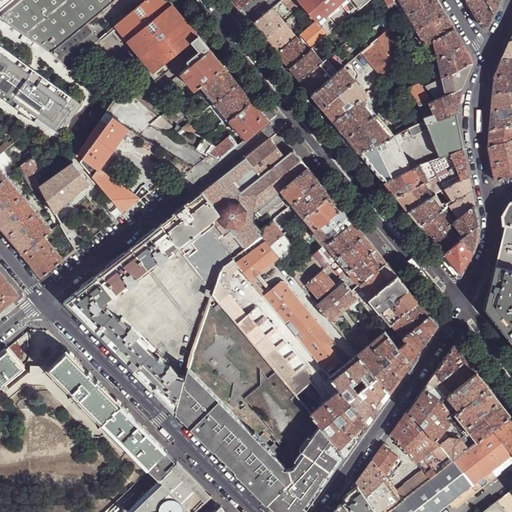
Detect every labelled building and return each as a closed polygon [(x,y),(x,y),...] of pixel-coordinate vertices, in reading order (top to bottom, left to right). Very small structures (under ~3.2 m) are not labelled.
[(21,0),(0,18),(0,19),(49,55),(86,24),(115,0),(21,0)] [(0,0),(0,130),(23,130),(31,152),(33,158),(41,178),(75,155),(75,156),(78,153),(106,113),(115,100),(113,99),(114,98),(103,92),(95,87),(94,88),(66,67),(49,55),(0,19),(0,18),(21,0),(0,0)] [(169,0),(168,0),(146,0),(115,26),(126,39),(128,41),(172,5),(169,0)] [(233,0),(241,8),(250,0),(233,0)] [(295,14),(305,6),(299,0),(284,0),(284,1),(295,14)] [(331,33),(360,9),(352,0),(299,0),(305,6),(314,16),(317,19),(330,34),(331,33)] [(352,0),(360,9),(370,0),(352,0)] [(384,0),(379,0),(385,11),(393,26),(408,61),(411,59),(402,39),(396,23),(389,9),(387,6),(384,0)] [(399,0),(408,15),(434,0),(399,0)] [(434,0),(408,15),(417,31),(445,14),(441,6),(437,0),(434,0)] [(492,20),(495,13),(494,12),(486,0),(468,0),(467,1),(482,27),(489,26),(492,20)] [(486,0),(494,12),(495,13),(499,3),(500,0),(486,0)] [(179,12),(172,5),(128,41),(149,66),(154,71),(164,63),(191,40),(198,35),(179,12)] [(262,34),(266,38),(284,23),(272,8),(253,24),(262,34)] [(417,31),(426,46),(433,42),(454,29),(450,21),(445,14),(417,31)] [(330,34),(317,19),(314,22),(296,37),(308,51),(312,49),(316,45),(323,40),(330,34)] [(284,23),(266,38),(273,48),(277,52),(296,37),(284,23)] [(86,24),(49,55),(66,67),(99,39),(86,24)] [(408,61),(393,26),(362,53),(385,80),(408,61)] [(433,42),(437,59),(434,59),(435,62),(438,61),(440,71),(435,73),(436,79),(437,80),(442,78),(473,62),(468,53),(457,34),(454,29),(433,42)] [(331,33),(330,34),(323,40),(327,44),(335,37),(331,33)] [(99,39),(66,67),(94,88),(95,87),(103,92),(106,87),(76,67),(109,38),(106,34),(99,39)] [(202,41),(198,35),(191,40),(200,51),(188,61),(191,65),(210,50),(202,41)] [(308,51),(296,37),(277,52),(284,61),(290,67),(308,51)] [(511,40),(510,41),(506,50),(501,60),(511,58),(511,40)] [(321,50),(316,45),(312,49),(316,54),(321,50)] [(316,54),(312,49),(308,51),(290,67),(297,75),(301,81),(323,62),(316,54)] [(215,57),(210,50),(191,65),(181,74),(184,78),(194,90),(200,85),(202,84),(224,67),(215,57)] [(494,76),(511,73),(511,58),(501,60),(497,69),(494,76)] [(338,72),(327,59),(323,62),(301,81),(307,87),(312,94),(338,72)] [(442,78),(446,96),(463,89),(468,76),(473,62),(442,78)] [(170,69),(164,63),(154,71),(150,74),(155,80),(170,69)] [(230,74),(224,67),(202,84),(208,91),(210,94),(216,101),(238,84),(230,74)] [(356,81),(344,67),(338,72),(312,94),(319,102),(323,108),(356,81)] [(420,67),(416,70),(421,79),(425,77),(420,67)] [(511,73),(494,76),(493,89),(493,94),(511,90),(511,73)] [(358,83),(356,81),(323,108),(326,111),(330,116),(334,121),(363,97),(368,94),(358,83)] [(426,86),(424,83),(421,85),(410,89),(419,102),(425,118),(436,114),(431,102),(425,91),(428,89),(426,86)] [(227,122),(229,120),(253,101),(244,92),(238,84),(216,101),(214,103),(215,104),(214,105),(216,108),(217,106),(226,118),(225,119),(227,122)] [(160,117),(131,89),(117,101),(127,105),(136,111),(150,125),(151,125),(160,117)] [(446,96),(437,100),(431,102),(436,114),(425,118),(427,125),(457,114),(460,101),(463,89),(446,96)] [(511,90),(493,94),(492,107),(491,111),(511,106),(511,90)] [(214,103),(216,101),(210,94),(208,95),(206,92),(204,93),(204,94),(212,104),(214,103)] [(377,114),(379,112),(377,110),(375,111),(363,97),(334,121),(343,132),(348,137),(377,114)] [(257,106),(253,101),(229,120),(242,136),(245,140),(269,121),(257,106)] [(226,118),(217,106),(216,108),(225,119),(226,118)] [(511,122),(511,106),(491,111),(490,122),(490,128),(511,122)] [(112,117),(106,113),(78,153),(84,157),(112,117)] [(394,136),(377,114),(348,137),(355,146),(359,151),(394,136)] [(457,114),(427,125),(440,158),(451,154),(464,149),(460,132),(457,114)] [(129,128),(112,117),(84,157),(85,158),(100,169),(123,136),(129,128)] [(165,121),(161,117),(160,117),(151,125),(156,128),(165,121)] [(511,122),(490,128),(489,138),(488,146),(511,139),(511,122)] [(186,126),(180,130),(191,135),(193,133),(186,126)] [(138,134),(129,128),(123,136),(132,142),(136,136),(138,134)] [(413,137),(409,129),(394,136),(359,151),(367,160),(379,175),(385,182),(412,169),(399,144),(413,137)] [(218,161),(237,146),(234,141),(230,137),(215,149),(216,149),(208,156),(209,156),(208,157),(218,161)] [(157,146),(144,138),(142,140),(137,148),(141,150),(140,151),(150,158),(157,146)] [(265,143),(246,158),(261,177),(284,159),(272,143),(269,139),(265,143)] [(511,139),(488,146),(490,157),(493,172),(495,181),(511,174),(511,139)] [(211,146),(203,141),(195,149),(204,154),(211,146)] [(1,149),(4,153),(12,146),(9,143),(1,149)] [(150,158),(181,178),(192,170),(157,146),(150,158)] [(466,163),(464,149),(451,154),(457,167),(462,180),(469,177),(466,163)] [(231,194),(219,179),(204,192),(216,207),(212,221),(207,224),(211,229),(220,241),(225,237),(234,238),(245,251),(262,237),(259,233),(260,231),(253,223),(254,213),(257,211),(281,190),(308,168),(300,159),(294,151),(284,159),(261,177),(239,195),(231,194)] [(20,160),(25,165),(33,158),(31,152),(20,160)] [(440,158),(421,164),(412,169),(385,182),(392,190),(397,196),(457,167),(451,154),(440,158)] [(25,165),(22,168),(31,184),(37,181),(41,178),(33,158),(25,165)] [(85,158),(81,162),(94,177),(100,169),(85,158)] [(226,174),(219,179),(231,194),(239,195),(261,177),(246,158),(241,162),(226,174)] [(73,163),(41,186),(46,196),(47,198),(56,213),(62,208),(90,183),(73,163)] [(0,184),(9,178),(0,167),(0,184)] [(408,211),(436,195),(446,190),(462,180),(457,167),(397,196),(405,206),(408,211)] [(22,168),(20,169),(31,188),(33,187),(31,184),(22,168)] [(314,175),(308,168),(281,190),(292,204),(319,182),(314,175)] [(100,169),(94,177),(123,210),(139,197),(100,169)] [(469,177),(462,180),(446,190),(454,202),(472,191),(470,183),(469,177)] [(0,225),(2,228),(31,204),(29,201),(9,178),(0,184),(0,225)] [(41,186),(37,181),(31,184),(33,187),(40,200),(46,196),(41,186)] [(324,187),(319,182),(292,204),(303,218),(330,195),(324,187)] [(290,206),(292,204),(281,190),(257,211),(261,216),(274,206),(275,207),(277,206),(281,203),(281,201),(281,200),(282,199),(288,207),(290,206)] [(454,202),(451,205),(450,205),(459,218),(475,205),(473,197),(472,191),(454,202)] [(204,192),(200,194),(211,208),(209,219),(196,229),(199,231),(207,224),(212,221),(216,207),(204,192)] [(170,218),(162,224),(180,246),(199,231),(196,229),(209,219),(211,208),(200,194),(197,197),(184,207),(170,218)] [(336,202),(330,195),(303,218),(314,231),(342,208),(336,202)] [(445,208),(436,195),(408,211),(415,219),(420,225),(445,208)] [(502,215),(503,224),(506,225),(511,226),(511,201),(509,202),(506,209),(502,215)] [(19,248),(23,254),(45,237),(53,230),(47,224),(32,206),(31,204),(2,228),(8,235),(19,248)] [(475,205),(459,218),(455,221),(454,222),(464,235),(460,238),(462,241),(473,255),(475,249),(478,238),(479,227),(478,216),(475,205)] [(76,249),(77,250),(83,245),(62,208),(56,213),(62,223),(61,224),(76,249)] [(347,215),(342,208),(314,231),(319,237),(326,245),(353,222),(347,215)] [(455,221),(445,208),(420,225),(428,234),(432,239),(449,226),(454,222),(455,221)] [(47,224),(53,230),(57,227),(52,220),(47,224)] [(284,235),(272,221),(260,231),(259,233),(262,237),(266,241),(270,246),(284,235)] [(358,228),(353,222),(326,245),(337,258),(364,235),(358,228)] [(176,413),(185,380),(188,368),(193,350),(213,297),(214,297),(215,291),(180,246),(162,224),(150,234),(129,250),(85,285),(65,301),(91,328),(161,399),(176,414),(176,413)] [(207,224),(199,231),(211,248),(220,241),(211,229),(207,224)] [(499,252),(498,257),(496,266),(511,269),(511,226),(506,225),(502,239),(499,252)] [(444,254),(462,241),(460,238),(449,226),(432,239),(440,249),(444,254)] [(233,261),(234,260),(245,251),(234,238),(225,237),(220,241),(211,248),(199,231),(180,246),(215,291),(218,281),(221,271),(225,266),(232,260),(233,261)] [(309,236),(310,235),(306,231),(301,234),(301,237),(299,239),(302,242),(309,236)] [(319,237),(314,231),(310,235),(309,236),(314,241),(319,237)] [(294,248),(284,235),(270,246),(279,258),(281,260),(294,248)] [(370,242),(364,235),(337,258),(342,264),(348,272),(375,249),(370,242)] [(42,276),(47,273),(64,259),(45,237),(23,254),(34,266),(42,276)] [(279,258),(270,246),(266,241),(237,265),(248,279),(250,281),(263,270),(279,258)] [(473,255),(462,241),(444,254),(461,274),(462,273),(465,269),(468,265),(470,260),(473,255)] [(337,258),(326,245),(315,255),(326,268),(337,258)] [(381,256),(375,249),(348,272),(359,285),(386,262),(381,256)] [(326,268),(315,255),(296,270),(292,274),(291,274),(302,287),(307,284),(323,270),(324,269),(326,268)] [(342,264),(337,258),(326,268),(324,269),(329,274),(335,270),(342,264)] [(392,269),(386,262),(359,285),(371,299),(398,276),(392,269)] [(341,278),(348,272),(342,264),(335,270),(337,272),(341,278)] [(511,338),(511,269),(496,266),(486,305),(494,315),(503,327),(511,338)] [(250,281),(263,296),(276,285),(263,270),(250,281)] [(330,278),(323,270),(307,284),(318,297),(328,289),(341,278),(337,272),(330,278)] [(0,312),(19,296),(0,272),(0,312)] [(359,285),(348,272),(341,278),(344,282),(352,292),(359,285)] [(402,281),(398,276),(371,299),(363,305),(373,317),(374,318),(380,313),(382,312),(409,289),(402,281)] [(214,297),(219,303),(229,294),(218,281),(215,291),(214,297)] [(263,296),(314,357),(324,349),(333,341),(284,282),(280,281),(276,285),(263,296)] [(358,299),(352,292),(344,282),(331,293),(317,305),(331,321),(358,299)] [(371,299),(359,285),(352,292),(358,299),(363,305),(371,299)] [(413,294),(409,289),(382,312),(380,313),(390,326),(392,325),(419,302),(413,294)] [(219,303),(236,324),(250,312),(232,292),(229,294),(219,303)] [(423,307),(419,302),(392,325),(395,328),(397,330),(403,337),(430,314),(423,307)] [(300,393),(311,383),(312,383),(308,379),(310,377),(302,368),(306,365),(257,307),(250,312),(236,324),(297,395),(300,393)] [(438,325),(430,314),(403,337),(406,341),(399,348),(411,363),(414,358),(428,339),(438,325)] [(375,320),(374,318),(373,317),(350,336),(350,339),(361,352),(372,343),(371,342),(366,333),(364,330),(375,320)] [(366,333),(378,323),(375,320),(364,330),(366,333)] [(388,335),(385,331),(383,333),(371,342),(372,343),(400,377),(405,371),(411,363),(399,348),(395,344),(388,335)] [(395,344),(400,340),(393,331),(388,335),(395,344)] [(406,341),(403,337),(400,340),(395,344),(399,348),(406,341)] [(333,359),(336,357),(335,356),(339,353),(342,351),(333,341),(324,349),(333,359)] [(397,382),(400,377),(372,343),(361,352),(358,354),(390,392),(393,387),(397,382)] [(446,356),(436,370),(443,377),(465,359),(460,352),(454,345),(446,356)] [(0,383),(2,386),(25,367),(8,348),(0,355),(0,383)] [(322,368),(333,359),(324,349),(314,357),(322,368)] [(336,357),(340,361),(347,354),(343,349),(342,351),(339,353),(335,356),(336,357)] [(104,387),(68,351),(49,369),(104,425),(105,424),(123,407),(104,387)] [(384,400),(390,392),(358,354),(351,359),(344,366),(379,408),(384,400)] [(326,372),(340,361),(336,357),(333,359),(322,368),(324,371),(326,372)] [(470,365),(465,359),(443,377),(441,379),(451,393),(476,373),(470,365)] [(373,415),(379,408),(344,366),(330,377),(334,382),(340,389),(368,423),(373,415)] [(185,380),(176,413),(266,504),(292,479),(289,469),(284,468),(283,467),(285,465),(188,368),(185,380)] [(433,374),(424,387),(428,390),(441,379),(443,377),(436,370),(433,374)] [(333,382),(334,382),(330,377),(326,372),(324,371),(320,375),(327,387),(333,382)] [(481,379),(476,373),(451,393),(447,396),(454,404),(458,410),(487,387),(481,379)] [(333,382),(327,387),(331,391),(336,387),(333,382)] [(304,398),(315,388),(311,383),(300,393),(301,395),(304,398)] [(414,401),(407,411),(419,421),(435,440),(450,421),(444,417),(445,416),(443,414),(448,409),(441,402),(428,390),(424,387),(414,401)] [(494,394),(487,387),(458,410),(454,413),(457,416),(466,427),(499,401),(494,394)] [(362,432),(368,423),(340,389),(326,401),(338,415),(341,413),(346,419),(343,422),(357,438),(362,432)] [(447,396),(441,402),(448,409),(454,404),(447,396)] [(351,446),(357,438),(343,422),(339,425),(334,418),(338,415),(326,401),(311,413),(321,424),(345,454),(351,446)] [(503,406),(499,401),(466,427),(471,433),(477,441),(493,428),(510,415),(503,406)] [(142,426),(123,407),(105,424),(129,448),(149,469),(163,455),(167,451),(142,426)] [(419,421),(407,411),(399,422),(391,434),(415,461),(437,443),(435,440),(419,421)] [(339,425),(343,422),(338,415),(334,418),(339,425)] [(511,417),(510,415),(493,428),(511,452),(511,417)] [(292,479),(266,504),(274,511),(303,511),(306,509),(320,490),(330,476),(345,454),(321,424),(302,450),(305,452),(294,467),(289,469),(292,479)] [(474,443),(472,445),(468,449),(452,461),(430,478),(428,479),(401,501),(397,504),(402,511),(437,511),(453,500),(455,502),(461,503),(500,473),(499,472),(511,461),(511,452),(493,428),(477,441),(474,443)] [(464,436),(472,445),(474,443),(468,435),(469,435),(468,432),(464,432),(463,431),(461,433),(464,436)] [(452,461),(468,449),(472,445),(464,436),(460,439),(449,438),(439,446),(452,461)] [(430,478),(452,461),(439,446),(437,443),(415,461),(424,471),(430,478)] [(380,449),(372,460),(383,476),(398,456),(383,445),(380,449)] [(191,511),(182,502),(196,488),(173,465),(163,455),(149,469),(159,479),(132,505),(124,511),(119,507),(116,504),(107,511),(191,511)] [(361,475),(356,482),(376,511),(386,511),(397,504),(401,501),(395,493),(383,476),(372,460),(361,475)] [(173,465),(196,488),(182,502),(191,511),(192,511),(210,495),(177,462),(173,465)] [(401,501),(428,479),(430,478),(424,471),(395,493),(401,501)] [(376,511),(356,482),(338,506),(334,511),(376,511)] [(511,511),(511,493),(510,491),(482,511),(511,511)] [(124,511),(132,505),(126,499),(119,507),(124,511)]
